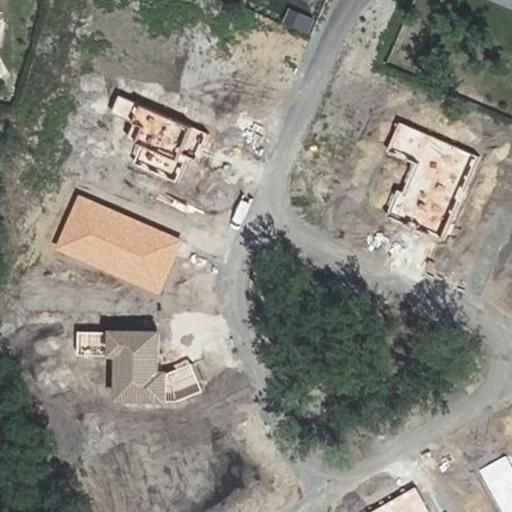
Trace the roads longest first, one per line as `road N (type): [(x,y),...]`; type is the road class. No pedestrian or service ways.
road 1 (residential): [(319,496),(485,399),(501,383),(503,337),(487,321),(254,222)]
road 2 (residential): [(254,222),(238,264),(235,306),(296,459),(319,496)]
road 3 (residential): [(352,0),(254,222)]
